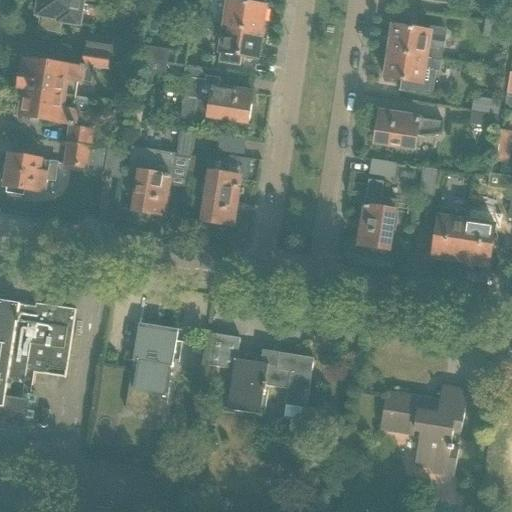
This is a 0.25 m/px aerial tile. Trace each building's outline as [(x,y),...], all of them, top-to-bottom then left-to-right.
[(37,0),(36,12),(39,12),(38,15),(40,15),(38,30),(60,34),(62,22),(79,25),(82,5),(98,8),(99,4),(99,0),(37,0)] [(221,14),(220,25),(262,32),(266,6),(228,0),(226,14),(221,14)] [(511,14),(487,11),(485,23),(511,27),(511,21),(511,14)] [(511,27),(485,23),(483,36),(509,40),(511,27)] [(262,32),(220,25),(218,37),(222,38),(218,62),(240,66),(241,56),(258,58),(262,32)] [(389,49),(389,52),(442,60),(447,29),(431,26),(430,31),(413,29),(393,26),(389,49)] [(87,35),(85,50),(109,53),(111,53),(114,39),(87,35)] [(151,47),(149,60),(167,63),(169,50),(151,47)] [(24,60),(20,88),(75,97),(78,81),(91,83),(93,72),(106,74),(109,53),(85,50),(83,66),(82,66),(81,69),(24,60)] [(389,52),(385,78),(401,81),(399,91),(427,95),(429,85),(423,84),(425,70),(436,72),(440,73),(442,60),(389,52)] [(149,60),(147,75),(165,78),(167,63),(149,60)] [(196,99),(193,118),(209,120),(209,116),(248,122),(253,93),(220,88),(221,78),(207,75),(206,80),(189,77),(186,97),(196,99)] [(71,124),(68,144),(92,147),(95,126),(85,125),(89,99),(75,97),(20,88),(16,116),(71,124)] [(475,99),(473,112),(499,116),(501,103),(475,99)] [(499,116),(473,112),(471,124),(497,128),(499,116)] [(380,113),(375,142),(395,145),(415,148),(417,138),(442,135),(443,122),(430,120),(399,116),(380,113)] [(511,131),(501,130),(498,147),(511,149),(511,142),(511,131)] [(181,131),(177,155),(192,157),(196,133),(181,131)] [(218,150),(244,154),(246,140),(220,136),(218,150)] [(91,150),(92,147),(68,144),(65,164),(89,167),(89,166),(106,169),(109,153),(91,150)] [(498,147),(496,160),(509,162),(511,149),(498,147)] [(163,215),(172,156),(133,150),(130,170),(140,172),(134,211),(163,215)] [(5,169),(3,181),(6,183),(5,187),(6,187),(26,190),(45,193),(47,180),(50,180),(54,181),(57,163),(51,162),(10,156),(8,168),(5,169)] [(372,160),(369,175),(395,179),(398,164),(372,160)] [(203,221),(232,226),(242,165),(227,163),(226,174),(210,172),(203,221)] [(419,194),(432,196),(436,171),(422,168),(419,194)] [(489,187),(488,189),(511,192),(511,177),(490,174),(489,187)] [(359,246),(389,250),(392,231),(396,201),(382,198),(384,183),(369,180),(359,246)] [(441,208),(433,257),(460,262),(467,222),(469,213),(441,208)] [(467,222),(460,262),(488,267),(495,226),(494,226),(495,217),(483,215),(482,225),(467,222)] [(0,429),(67,439),(73,400),(70,399),(82,315),(61,312),(61,316),(34,312),(35,304),(0,298),(0,429)] [(126,409),(126,410),(149,414),(149,412),(151,401),(167,403),(171,373),(169,373),(170,367),(172,367),(175,350),(178,330),(139,324),(136,344),(133,362),(138,362),(137,369),(132,369),(126,409)] [(314,360),(279,354),(262,352),(262,357),(238,353),(240,340),(212,335),(208,367),(234,371),(228,410),(260,415),(264,390),(266,391),(267,387),(288,390),(285,406),(306,409),(314,360)] [(193,345),(192,353),(202,354),(204,346),(193,345)] [(383,413),(380,429),(420,436),(415,465),(433,468),(432,475),(453,479),(455,472),(458,451),(486,456),(489,440),(460,435),(461,430),(464,412),(468,393),(442,388),(439,406),(420,403),(420,399),(386,394),(383,413)]
